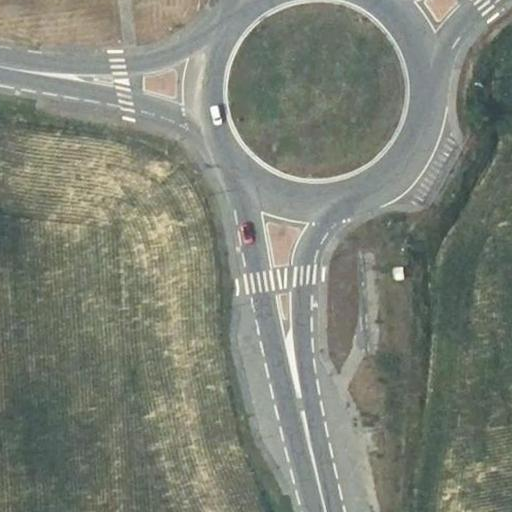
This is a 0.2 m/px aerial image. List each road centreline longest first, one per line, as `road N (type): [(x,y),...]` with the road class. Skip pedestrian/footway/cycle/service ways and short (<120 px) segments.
road 1 (primary): [(248,180),(260,280),(315,511)]
road 2 (primary): [(335,511),(302,350),(303,275),(318,203)]
road 3 (primary): [(318,203),(352,198),(407,158),(423,128),(425,60)]
road 4 (tertiary): [(221,29),(126,65),(49,76)]
road 5 (tertiary): [(49,76),(132,97),(211,131)]
